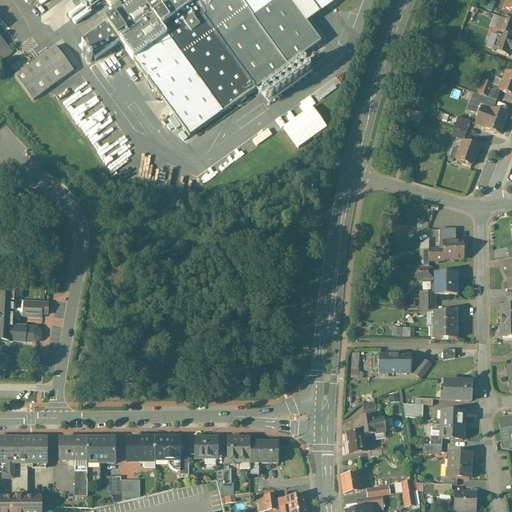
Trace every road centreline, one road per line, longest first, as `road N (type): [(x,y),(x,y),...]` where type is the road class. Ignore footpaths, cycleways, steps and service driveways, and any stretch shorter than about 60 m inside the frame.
road 1 (unknown): [(74,37),(80,59),(137,138),(207,166),(341,72),(375,0)]
road 2 (residential): [(56,418),(82,246),(75,209),(50,184),(0,157)]
road 3 (secondary): [(56,418),(323,418)]
road 4 (secondary): [(351,175),(323,418)]
road 5 (residential): [(486,208),(483,406)]
road 6 (secondary): [(405,0),(351,175)]
road 7 (residential): [(351,175),(486,208)]
